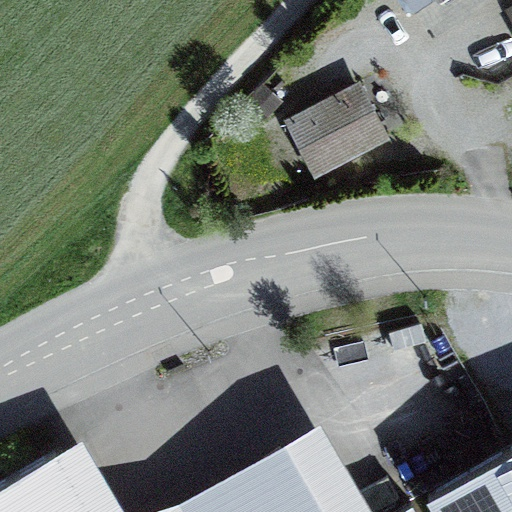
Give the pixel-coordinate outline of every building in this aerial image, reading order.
[(405,0),(414,12),(433,0),(405,0)] [(363,80),(285,120),(315,179),(393,138),(363,80)] [(511,511),(511,442),(426,493),(436,511),(511,511)] [(0,481),(0,511),(90,511),(53,450),(0,481)] [(331,511),(304,465),(224,511),(331,511)] [(389,511),(418,511),(411,500),(389,511)]
